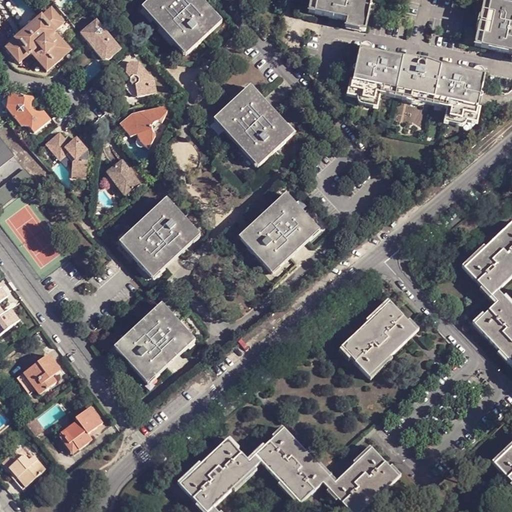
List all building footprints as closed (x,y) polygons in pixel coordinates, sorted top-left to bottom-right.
[(153,0),(147,6),(190,54),(219,28),(193,0),(153,0)] [(320,0),(314,0),(311,17),(316,18),(320,0)] [(320,0),(316,18),(349,25),(369,29),(374,0),(320,0)] [(499,8),(493,7),(483,52),(489,53),(499,8)] [(511,10),(499,8),(489,53),(511,57),(511,10)] [(50,13),(8,52),(20,66),(21,66),(32,56),(37,62),(43,69),(48,74),(68,55),(69,54),(55,37),(63,28),(50,13)] [(99,24),(84,37),(91,45),(93,44),(100,50),(97,52),(106,61),(109,58),(113,58),(116,61),(126,52),(99,24)] [(369,29),(349,25),(348,31),(366,35),(367,35),(369,29)] [(400,64),(362,56),(356,87),(353,86),(350,100),(366,104),(382,107),(385,91),(449,104),(446,119),(462,123),(476,126),(479,112),(475,111),(481,80),(441,72),(400,64)] [(132,90),(125,93),(130,101),(142,102),(160,97),(158,85),(151,83),(152,78),(143,67),(133,64),(128,68),(128,77),(134,83),(132,90)] [(216,121),(260,168),(293,137),(249,90),(216,121)] [(382,107),(366,104),(367,108),(369,110),(370,111),(373,112),(387,114),(389,99),(404,102),(442,110),(440,124),(451,126),(453,128),(456,128),(460,127),(461,125),(462,123),(446,119),(449,104),(385,91),(382,107)] [(50,132),(48,120),(48,114),(43,119),(37,120),(34,116),(36,113),(36,107),(34,101),(11,97),(7,100),(5,111),(14,123),(20,125),(25,133),(33,134),(40,140),(50,132)] [(129,120),(126,129),(132,134),(127,138),(131,142),(136,140),(143,147),(155,136),(154,133),(154,129),(156,126),(160,124),(164,124),(168,114),(161,111),(142,117),(141,120),(137,118),(134,122),(129,120)] [(132,134),(126,129),(122,131),(127,138),(132,134)] [(157,139),(155,136),(143,147),(150,152),(157,139)] [(0,166),(14,154),(4,142),(0,138),(0,166)] [(77,185),(91,186),(93,160),(80,145),(77,148),(72,142),(69,145),(64,140),(51,151),(66,168),(69,165),(78,174),(77,185)] [(125,164),(113,176),(131,198),(145,186),(137,179),(139,177),(133,170),(131,171),(125,164)] [(25,167),(19,172),(29,184),(35,180),(25,167)] [(29,184),(19,172),(0,187),(0,203),(2,206),(29,184)] [(241,242),(271,275),(319,231),(288,198),(241,242)] [(121,246),(152,279),(199,235),(169,202),(121,246)] [(511,368),(511,308),(497,292),(511,279),(511,226),(462,269),(497,308),(474,328),(511,368)] [(0,291),(0,339),(22,322),(13,310),(6,315),(0,306),(0,305),(10,297),(4,288),(0,291)] [(342,350),(370,379),(419,334),(391,304),(342,350)] [(116,352),(147,384),(195,340),(164,308),(116,352)] [(51,357),(26,375),(38,391),(42,397),(59,383),(56,378),(63,373),(51,357)] [(26,375),(18,380),(30,397),(38,391),(26,375)] [(75,444),(81,452),(94,442),(91,437),(105,424),(94,409),(77,421),(79,424),(64,435),(72,447),(75,444)] [(40,419),(29,428),(37,439),(49,431),(40,419)] [(220,511),(217,507),(262,466),(301,505),(324,484),(332,476),(287,428),(252,462),(231,440),(179,490),(199,511),(220,511)] [(64,435),(59,439),(75,458),(81,452),(75,444),(72,447),(64,435)] [(511,443),(490,463),(511,488),(511,443)] [(12,478),(25,490),(47,472),(35,458),(33,461),(22,449),(5,464),(14,476),(12,478)] [(330,490),(350,511),(364,511),(401,479),(374,450),(338,483),(330,490)] [(338,483),(332,476),(324,484),(330,490),(338,483)]
